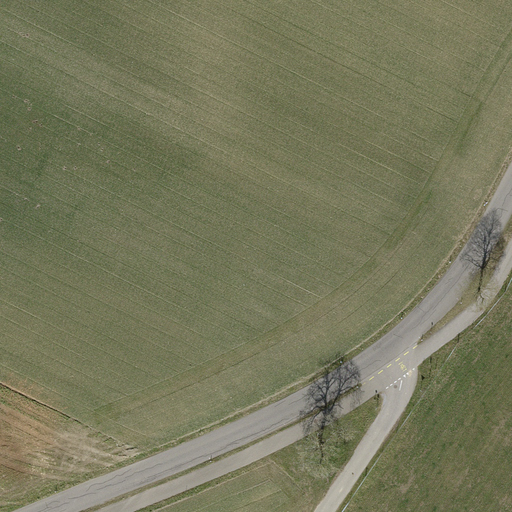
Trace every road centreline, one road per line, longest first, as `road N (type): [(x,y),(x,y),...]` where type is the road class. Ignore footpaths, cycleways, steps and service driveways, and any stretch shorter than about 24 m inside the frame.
road 1 (tertiary): [(384,346),(308,397),(47,511)]
road 2 (tertiary): [(511,180),(461,272),(384,346)]
road 3 (unclassified): [(384,346),(395,395),(333,511)]
